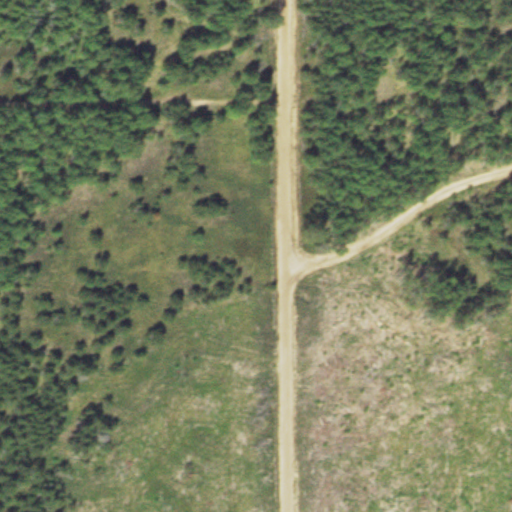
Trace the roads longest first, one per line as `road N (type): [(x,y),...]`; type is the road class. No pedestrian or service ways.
road 1 (residential): [(294,511),(290,106)]
road 2 (track): [(0,108),(290,106)]
road 3 (residential): [(294,264),(353,258),(450,192),(511,169)]
